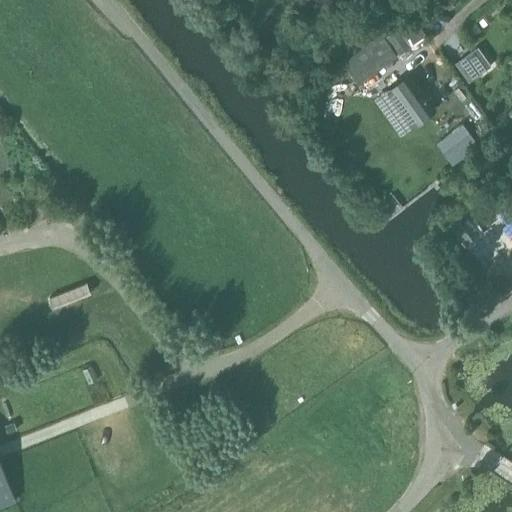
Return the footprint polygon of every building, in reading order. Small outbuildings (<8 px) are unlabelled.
[(399,54),(410,46),(397,28),(386,36),(399,54)] [(454,58),(466,78),(490,64),(477,43),(454,58)] [(410,74),(387,90),(411,125),(435,109),(410,74)] [(461,158),(471,150),(451,124),(440,133),(461,158)] [(53,308),(91,293),(86,280),(48,295),(53,308)] [(0,506),(16,500),(0,460),(0,506)]
